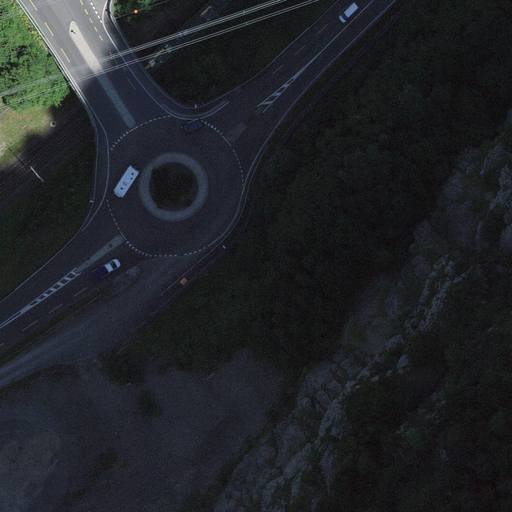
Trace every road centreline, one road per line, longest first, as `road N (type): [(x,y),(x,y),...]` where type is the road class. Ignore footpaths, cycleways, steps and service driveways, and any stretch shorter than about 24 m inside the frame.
road 1 (primary): [(218,205),(261,131),(378,0)]
road 2 (primary): [(373,0),(211,128),(181,137)]
road 3 (primary): [(0,336),(137,249),(176,237)]
road 4 (secondary): [(35,0),(114,131),(122,171)]
road 5 (primary): [(119,185),(92,238),(0,318)]
road 6 (secondary): [(181,137),(148,118),(76,0)]
road 7 (track): [(0,378),(137,307)]
